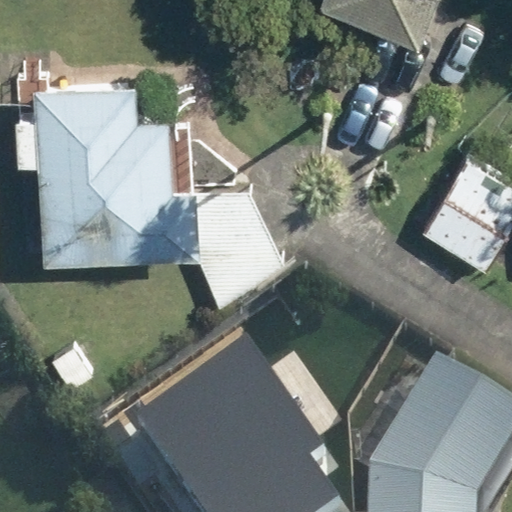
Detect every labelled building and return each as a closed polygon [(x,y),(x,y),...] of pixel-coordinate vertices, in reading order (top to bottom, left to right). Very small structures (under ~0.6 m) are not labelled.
[(422,0),(339,0),(409,30),(422,0)] [(293,272),(250,179),(171,179),(170,107),(130,108),(130,76),(35,77),(35,108),(19,108),(19,158),(35,158),(36,252),(193,251),(218,306),(293,272)] [(511,221),(511,178),(464,151),(418,231),(485,269),(511,221)] [(468,511),(511,440),(511,414),(405,350),(342,454),(366,468),(365,511),(468,511)] [(206,355),(99,430),(157,511),(291,511),(293,511),(262,468),(278,457),(206,355)] [(139,511),(115,473),(80,495),(90,511),(139,511)]
